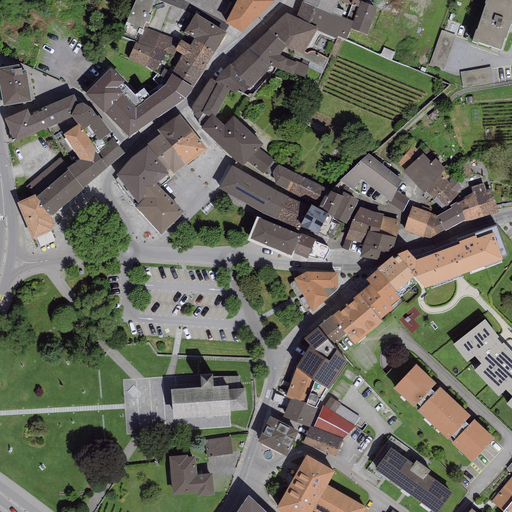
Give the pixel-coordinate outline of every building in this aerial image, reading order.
[(154,3),(146,0),(143,0),(142,3),(136,1),(121,38),(136,44),(137,44),(143,29),(145,24),(148,25),(151,18),(148,17),(154,3)] [(238,0),(225,26),(241,36),(274,4),(269,1),(270,0),(238,0)] [(330,0),(304,0),(303,5),(332,16),(332,15),(341,19),(343,14),(335,11),(338,3),(330,0)] [(330,0),(338,3),(359,10),(361,4),(363,5),(364,0),(330,0)] [(511,2),(503,0),(487,0),(472,44),(500,54),(511,18),(511,2)] [(302,4),(294,20),(318,31),(317,32),(336,40),(337,38),(346,42),(351,30),(353,24),(341,19),(332,15),(332,16),(303,5),(302,4)] [(363,5),(361,4),(359,10),(353,24),(351,30),(367,37),(377,10),(363,5)] [(184,34),(194,40),(215,53),(226,35),(195,16),(184,34)] [(294,20),(286,16),(269,32),(286,49),(287,48),(302,58),(305,53),(317,32),(318,31),(294,20)] [(174,39),(143,29),(137,44),(136,44),(128,61),(146,68),(154,73),(165,55),(171,57),(174,52),(176,50),(174,39)] [(428,66),(443,71),(456,36),(441,31),(428,66)] [(286,49),(269,32),(249,51),(268,71),(270,68),(283,73),(283,72),(304,80),(309,67),(287,60),(287,62),(279,58),(286,49)] [(193,90),(215,53),(194,40),(190,47),(181,42),(176,50),(174,52),(182,57),(170,77),(171,78),(193,90)] [(249,51),(249,50),(230,68),(234,71),(233,72),(245,86),(249,91),(269,71),(268,71),(249,51)] [(305,53),(302,58),(324,69),(328,60),(315,52),(313,51),(312,52),(310,52),(309,52),(307,54),(305,53)] [(0,70),(0,92),(3,109),(32,104),(26,73),(21,74),(21,72),(18,72),(17,67),(0,70)] [(491,67),(460,72),(463,88),(493,83),(491,67)] [(234,71),(230,68),(219,77),(218,79),(210,81),(191,108),(193,115),(198,122),(199,127),(202,129),(213,118),(215,120),(229,93),(235,96),(239,92),(244,96),(249,91),(245,86),(233,72),(234,71)] [(111,71),(85,97),(104,117),(105,115),(122,97),(129,91),(123,86),(124,85),(111,71)] [(193,91),(193,90),(171,78),(165,88),(144,104),(137,96),(135,98),(129,91),(122,97),(105,115),(128,140),(156,120),(157,121),(185,102),(193,91)] [(27,111),(5,121),(13,140),(14,139),(16,143),(48,129),(49,130),(72,120),(71,119),(76,109),(79,108),(74,98),(41,111),(42,114),(31,119),(27,111)] [(110,136),(111,136),(98,119),(97,120),(91,112),(82,106),(79,108),(76,109),(71,119),(72,120),(78,128),(79,127),(92,146),(93,146),(98,142),(99,144),(110,136)] [(179,117),(157,132),(161,137),(164,142),(166,141),(185,167),(186,168),(207,153),(190,130),(189,131),(179,117)] [(202,129),(201,130),(242,169),(243,168),(259,151),(263,146),(234,118),(224,128),(215,120),(213,118),(202,129)] [(67,172),(83,192),(107,171),(106,170),(97,157),(100,155),(93,146),(92,146),(79,127),(78,128),(63,138),(80,163),(66,172),(67,172)] [(125,157),(110,136),(99,144),(98,142),(93,146),(100,155),(97,157),(106,170),(125,157)] [(164,142),(161,137),(146,147),(148,149),(168,178),(169,179),(176,175),(175,174),(185,167),(166,141),(164,142)] [(156,187),(168,178),(148,149),(131,161),(116,179),(138,208),(144,201),(143,200),(156,187)] [(274,162),(259,151),(243,168),(260,179),(274,162)] [(402,182),(368,156),(339,182),(353,193),(361,182),(388,202),(391,204),(397,192),(402,182)] [(403,174),(423,195),(426,193),(442,178),(441,176),(445,172),(442,169),(435,161),(431,165),(422,156),(403,174)] [(448,164),(442,169),(445,172),(441,176),(442,178),(426,193),(434,201),(442,194),(439,191),(453,179),(458,175),(448,164)] [(321,187),(277,167),(266,187),(288,200),(311,209),(321,187)] [(231,168),(219,191),(253,210),(254,208),(278,218),(279,216),(288,200),(266,187),(231,168)] [(83,192),(67,172),(36,200),(47,216),(52,219),(83,192)] [(442,194),(434,201),(443,212),(459,197),(457,194),(462,189),(453,179),(439,191),(442,194)] [(466,224),(498,214),(491,190),(486,192),(484,184),(470,188),(472,194),(460,200),(460,202),(466,222),(466,224)] [(184,215),(156,187),(143,200),(144,201),(138,208),(135,211),(161,237),(184,215)] [(409,200),(397,192),(391,204),(388,202),(387,204),(403,213),(409,200)] [(324,198),(317,212),(331,220),(333,220),(346,226),(359,202),(344,194),(341,199),(330,194),(324,198)] [(36,200),(35,197),(17,205),(32,242),(53,233),(52,231),(56,229),(52,219),(47,216),(36,200)] [(311,209),(288,200),(279,216),(299,224),(302,226),(311,209)] [(451,210),(437,217),(442,228),(445,232),(466,222),(460,202),(450,208),(451,210)] [(437,217),(412,208),(404,233),(423,240),(445,232),(442,228),(437,217)] [(317,212),(311,209),(302,226),(299,224),(297,228),(320,239),(331,220),(317,212)] [(383,218),(360,209),(352,221),(345,241),(363,245),(359,260),(378,263),(390,255),(393,253),(400,222),(383,218)] [(300,238),(259,221),(250,242),(291,259),(293,255),(300,238)] [(301,236),(300,238),(293,255),(307,261),(315,242),(301,236)] [(407,254),(397,259),(398,260),(415,280),(425,292),(503,263),(493,236),(477,243),(475,237),(449,247),(413,261),(407,254)] [(332,249),(315,242),(307,261),(323,265),(332,249)] [(415,280),(398,260),(395,263),(392,260),(377,273),(396,294),(394,295),(399,302),(417,287),(412,282),(415,280)] [(306,273),(293,280),(312,314),(338,293),(338,275),(306,273)] [(396,294),(377,273),(366,282),(370,288),(359,296),(381,323),(393,312),(391,309),(399,302),(394,295),(396,294)] [(359,296),(332,319),(346,336),(355,347),(383,325),(381,323),(359,296)] [(346,336),(332,319),(331,318),(317,329),(318,330),(333,347),(346,336)] [(485,322),(453,347),(467,365),(475,359),(481,366),(474,373),(498,399),(505,393),(511,398),(511,400),(506,407),(511,411),(511,354),(503,345),(502,346),(497,341),(499,340),(485,322)] [(309,352),(341,373),(347,365),(333,347),(318,330),(304,342),(310,350),(309,352)] [(341,373),(309,352),(296,371),(326,391),(328,392),(341,373)] [(416,367),(394,391),(414,410),(417,406),(421,409),(434,396),(431,392),(436,386),(416,367)] [(326,391),(296,371),(285,399),(290,401),(291,399),(307,406),(306,407),(315,411),(316,409),(326,391)] [(174,392),(171,393),(173,423),(230,419),(230,414),(247,413),(245,391),(228,392),(227,381),(213,382),(212,373),(200,374),(200,378),(200,383),(173,385),(174,392)] [(421,409),(417,413),(448,442),(452,439),(455,442),(468,428),(465,424),(470,419),(439,390),(434,396),(421,409)] [(329,396),(323,406),(334,414),(340,405),(341,404),(329,396)] [(318,410),(316,409),(315,411),(306,407),(307,406),(291,399),(290,401),(280,424),(299,432),(306,436),(310,427),(318,410)] [(360,418),(340,405),(334,414),(354,427),(360,418)] [(334,414),(323,406),(313,428),(342,440),(355,427),(354,427),(334,414)] [(286,459),(299,432),(280,424),(270,419),(257,444),(286,459)] [(455,442),(451,446),(471,465),(494,441),(474,422),(468,428),(455,442)] [(313,428),(310,427),(306,436),(303,445),(335,458),(342,440),(313,428)] [(230,437),(204,441),(207,458),(232,455),(232,450),(230,437)] [(413,467),(390,450),(374,471),(428,511),(440,511),(453,496),(428,477),(430,474),(416,463),(413,467)] [(188,457),(169,459),(172,497),(197,495),(198,498),(214,497),(212,476),(197,477),(195,459),(188,459),(188,457)] [(334,475),(305,458),(276,511),(364,511),(366,510),(327,488),(334,475)] [(511,511),(511,477),(491,502),(502,511),(511,511)] [(262,511),(249,499),(239,511),(262,511)]
